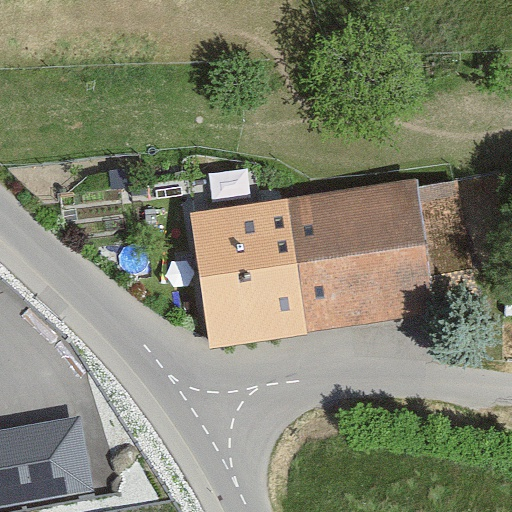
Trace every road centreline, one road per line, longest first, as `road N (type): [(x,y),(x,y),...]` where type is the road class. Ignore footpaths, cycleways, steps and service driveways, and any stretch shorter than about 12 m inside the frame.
road 1 (unclassified): [(511,387),(288,381),(201,407)]
road 2 (unclassified): [(201,407),(122,320),(0,211)]
